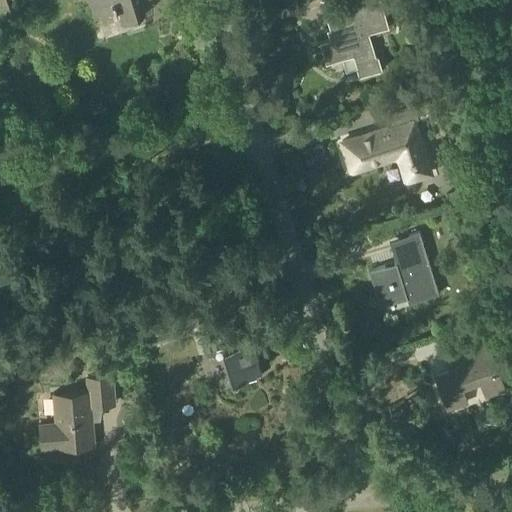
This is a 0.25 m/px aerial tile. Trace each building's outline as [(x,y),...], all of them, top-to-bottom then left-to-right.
[(88,0),(91,10),(116,3),(122,21),(123,21),(141,16),(143,15),(138,0),(88,0)] [(331,39),(320,42),(325,60),(342,55),(351,53),(356,68),(358,75),(380,69),(376,56),(375,57),(368,33),(388,28),(379,0),(358,0),(323,10),(331,39)] [(341,143),(351,172),(401,157),(408,181),(430,174),(413,120),(430,115),(426,102),(388,114),(392,127),(341,143)] [(395,262),(367,271),(377,304),(406,295),(408,303),(438,294),(419,232),(406,236),(409,247),(392,252),(395,262)] [(199,336),(205,357),(212,355),(216,350),(222,348),(230,375),(229,376),(230,380),(235,379),(237,376),(245,374),(247,381),(258,377),(260,376),(260,375),(261,374),(261,373),(255,354),(257,353),(254,344),(252,344),(250,339),(271,332),(266,315),(199,336)] [(165,339),(177,335),(172,322),(161,325),(165,339)] [(430,328),(402,337),(409,359),(437,350),(430,328)] [(148,330),(136,333),(140,347),(152,343),(148,330)] [(436,377),(447,409),(463,403),(456,383),(479,375),(486,395),(503,389),(486,341),(445,355),(451,372),(436,377)] [(121,346),(118,347),(123,362),(127,361),(130,360),(125,345),(121,346)] [(55,425),(38,427),(40,450),(53,448),(93,445),(91,421),(89,406),(101,405),(111,404),(109,378),(88,380),(89,392),(52,396),(55,425)]
